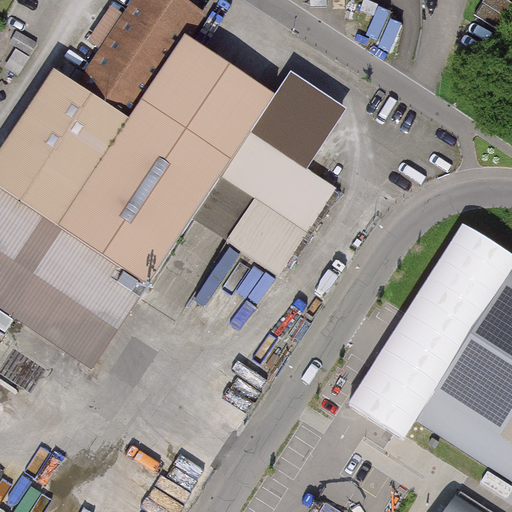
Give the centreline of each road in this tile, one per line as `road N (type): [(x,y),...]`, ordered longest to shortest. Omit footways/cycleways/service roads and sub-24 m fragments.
road 1 (unknown): [(0,450),(64,469),(100,464),(141,438),(278,329),(352,223),(358,199),(345,169),(217,60),(212,32),(229,0)]
road 2 (residential): [(217,511),(409,220),(455,193),(511,192)]
road 3 (unknown): [(4,122),(86,0)]
